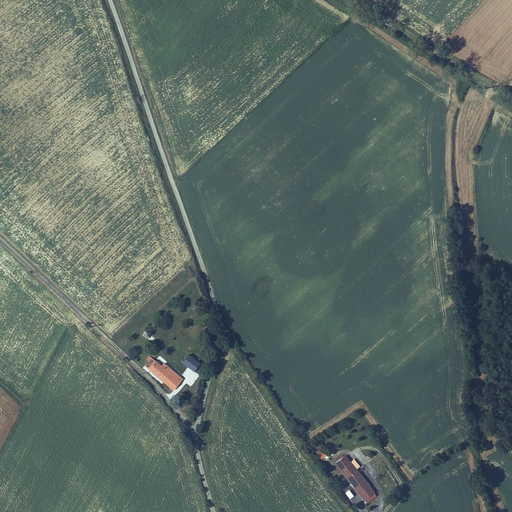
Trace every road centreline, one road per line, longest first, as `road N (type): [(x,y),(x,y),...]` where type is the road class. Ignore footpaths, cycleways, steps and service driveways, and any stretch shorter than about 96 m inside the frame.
road 1 (tertiary): [(195,433),(216,345),(211,307),(109,0)]
road 2 (track): [(511,99),(358,0)]
